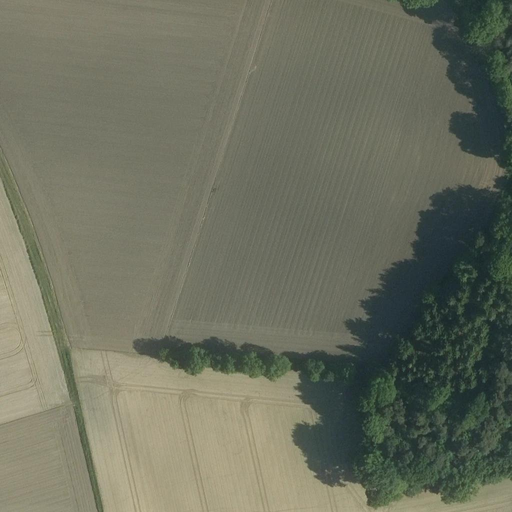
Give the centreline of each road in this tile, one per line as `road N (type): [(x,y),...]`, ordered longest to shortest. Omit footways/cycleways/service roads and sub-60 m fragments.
road 1 (track): [(0,167),(55,324),(99,511)]
road 2 (track): [(447,0),(479,62),(503,193),(511,197)]
